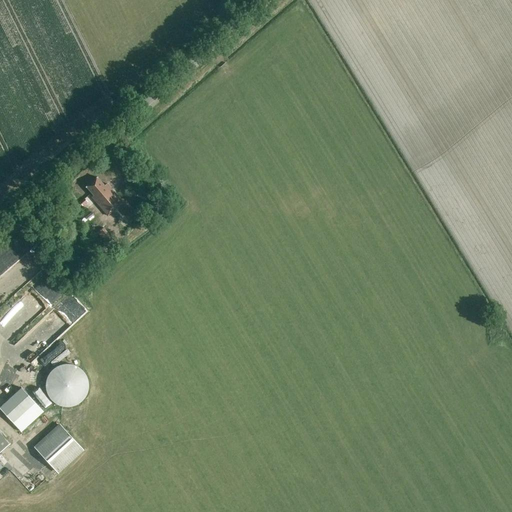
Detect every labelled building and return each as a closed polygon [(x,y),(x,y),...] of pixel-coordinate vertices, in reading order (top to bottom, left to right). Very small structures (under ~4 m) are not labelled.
[(107,216),(122,203),(109,187),(107,190),(98,179),(87,189),(93,195),(91,197),(107,216)] [(78,202),(82,206),(86,202),(83,198),(78,202)] [(33,278),(53,256),(41,245),(21,267),(33,278)] [(54,271),(20,308),(35,322),(69,284),(54,271)] [(53,329),(60,327),(61,331),(66,335),(67,339),(73,346),(78,344),(82,349),(75,356),(90,350),(83,333),(88,329),(78,302),(71,304),(51,323),(53,329)] [(36,363),(38,351),(30,341),(17,339),(8,347),(6,359),(14,370),(26,371),(36,363)] [(71,365),(68,364),(65,364),(62,365),(60,365),(57,366),(55,368),(52,370),(50,372),(49,374),(47,376),(46,379),(46,382),(45,384),(45,387),(46,390),(46,393),(47,395),(49,398),(51,400),(53,402),(55,404),(57,405),(60,406),(63,407),(66,407),(68,407),(71,407),(74,406),(77,405),(79,404),(81,402),(83,400),(85,398),(86,395),(87,393),(88,390),(88,387),(88,384),(88,381),(87,379),(86,376),(85,374),(83,371),(81,369),(79,368),(76,366),(74,365),(71,365)] [(0,406),(0,410),(20,432),(43,412),(20,388),(0,406)] [(60,425),(35,448),(57,472),(82,449),(60,425)] [(0,452),(9,444),(0,433),(0,452)] [(31,468),(36,476),(46,470),(41,462),(31,468)]
